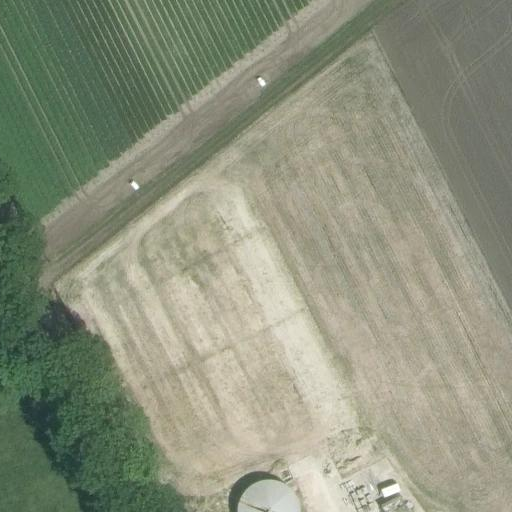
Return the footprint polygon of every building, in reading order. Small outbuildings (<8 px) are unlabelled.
[(511,354),(368,69),(353,76),(511,389),(511,354)] [(333,91),(511,443),(511,407),(348,84),(333,91)] [(511,460),(328,99),(314,106),(511,496),(511,460)] [(294,120),(480,484),(494,477),(309,113),(294,120)] [(472,488),(289,128),(275,135),(458,495),(472,488)] [(256,150),(436,506),(450,499),(270,143),(256,150)] [(393,439),(251,158),(236,165),(378,446),(393,439)] [(320,435),(336,467),(371,449),(233,177),(198,195),(201,200),(320,435)] [(169,218),(288,452),(319,436),(200,202),(169,218)] [(287,453),(171,226),(138,242),(254,470),(287,453)] [(251,469),(140,248),(109,263),(219,484),(251,469)] [(76,287),(184,505),(218,486),(108,272),(76,287)] [(293,478),(288,468),(276,473),(281,483),(293,478)] [(299,511),(299,507),(295,497),(292,493),(287,488),(281,484),(272,482),(266,481),(258,483),(251,486),(246,491),(242,497),(240,500),(239,505),(238,510),(238,511),(299,511)]
